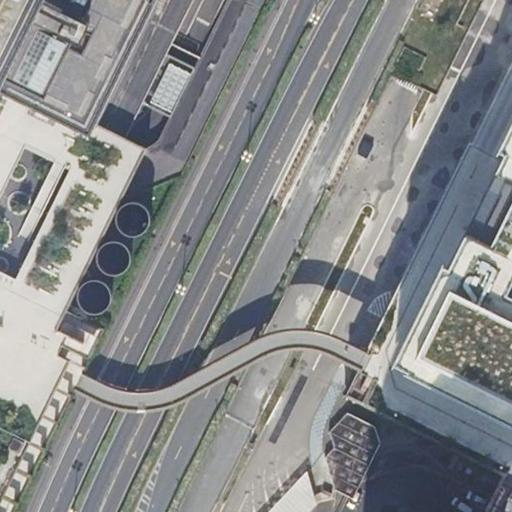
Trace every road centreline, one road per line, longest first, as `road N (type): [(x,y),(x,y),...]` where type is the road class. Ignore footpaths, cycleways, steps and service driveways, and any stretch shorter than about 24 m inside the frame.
road 1 (tertiary): [(94,511),(347,0)]
road 2 (tertiary): [(302,0),(52,511)]
road 3 (residential): [(397,0),(151,511)]
